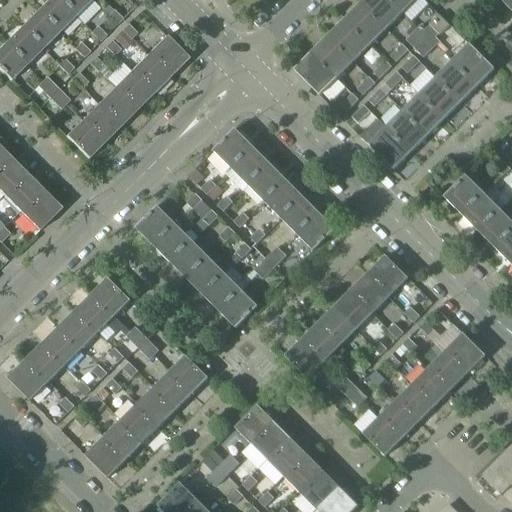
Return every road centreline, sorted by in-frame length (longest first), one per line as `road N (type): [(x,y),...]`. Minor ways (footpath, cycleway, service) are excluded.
road 1 (residential): [(511,334),(241,66)]
road 2 (residential): [(0,314),(241,66)]
road 3 (residential): [(107,511),(0,405)]
